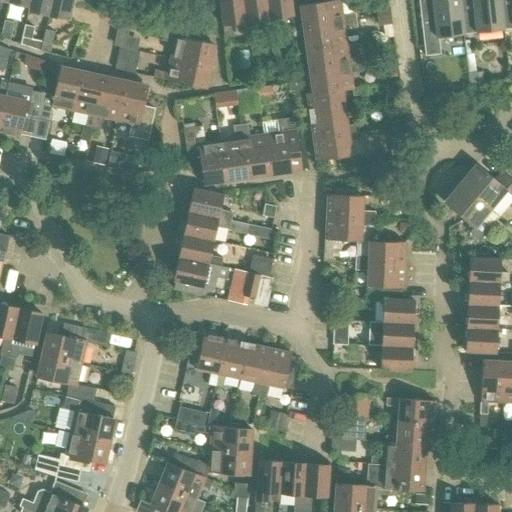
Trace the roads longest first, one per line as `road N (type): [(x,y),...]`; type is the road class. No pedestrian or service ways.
road 1 (residential): [(511,479),(476,479),(456,467),(449,446),(453,265)]
road 2 (residential): [(511,111),(481,145),(442,147),(415,119),(397,0)]
road 3 (residential): [(113,511),(160,314)]
road 4 (residential): [(132,309),(92,298),(60,271),(31,200),(0,177)]
road 5 (residential): [(296,326),(160,314)]
road 6 (residential): [(132,309),(168,179)]
road 7 (residential): [(312,454),(318,359),(296,326)]
